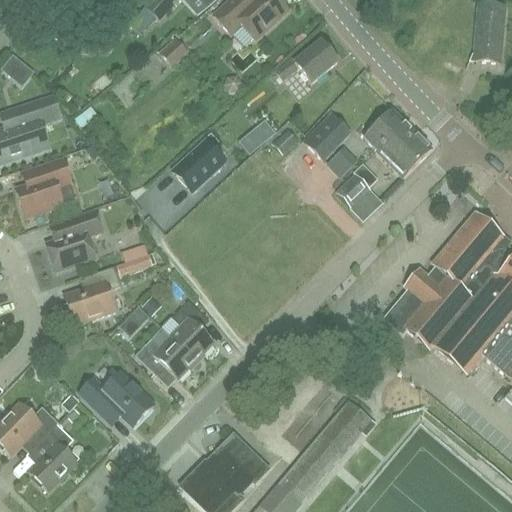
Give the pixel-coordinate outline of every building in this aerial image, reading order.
[(180,0),(155,0),(146,10),(159,23),(180,0)] [(201,0),(210,9),(220,0),(201,0)] [(256,44),(288,14),(274,0),(256,0),(255,2),(252,0),(235,0),(214,20),(231,39),(242,29),(256,44)] [(429,0),(430,14),(448,13),(447,0),(429,0)] [(501,68),(506,11),(477,9),(472,65),(501,68)] [(188,55),(178,45),(164,59),(174,69),(188,55)] [(312,88),(337,66),(335,64),(337,62),(331,55),(329,56),(321,46),(308,58),(304,54),(277,77),(284,84),(298,72),(312,88)] [(472,74),(440,59),(432,77),(464,92),(472,74)] [(0,168),(50,152),(42,128),(61,122),(54,100),(0,118),(0,120),(5,134),(0,135),(0,168)] [(402,151),(416,137),(415,138),(393,115),(365,143),(377,156),(388,145),(391,148),(395,144),(402,151)] [(352,135),(335,118),(306,147),(323,164),(352,135)] [(297,145),(289,136),(274,150),(282,158),(297,145)] [(433,154),(416,137),(402,151),(395,144),(391,148),(388,145),(377,156),(404,183),(433,154)] [(205,145),(173,175),(192,196),(224,166),(205,145)] [(342,182),(364,167),(354,151),(331,166),(342,182)] [(76,203),(62,164),(20,178),(25,191),(16,194),(25,221),(76,203)] [(351,212),(370,194),(355,179),(336,197),(351,212)] [(86,241),(101,236),(95,216),(68,225),(73,239),(46,248),(55,275),(93,262),(86,241)] [(511,253),(508,251),(511,247),(476,217),(431,270),(434,273),(428,281),(421,275),(406,293),(408,294),(383,324),(403,341),(408,335),(430,353),(433,350),(460,372),(469,361),(470,362),(476,354),(511,384),(511,253)] [(151,233),(161,245),(170,238),(159,226),(151,233)] [(120,280),(152,269),(148,258),(116,269),(120,280)] [(107,295),(120,291),(113,271),(94,277),(98,289),(64,301),(73,327),(113,314),(107,295)] [(180,330),(169,342),(194,367),(214,347),(200,334),(209,325),(188,305),(172,322),(180,330)] [(194,367),(169,342),(160,351),(151,343),(135,360),(156,380),(164,371),(177,384),(194,367)] [(440,381),(442,371),(401,364),(399,374),(440,381)] [(115,432),(125,422),(132,430),(153,409),(120,377),(104,393),(93,383),(79,397),(115,432)] [(511,423),(511,411),(486,406),(484,417),(511,423)] [(298,511),(372,427),(350,408),(258,511),(298,511)] [(38,448),(57,428),(42,413),(32,423),(20,411),(0,431),(0,449),(11,460),(30,440),(38,448)] [(57,428),(38,448),(47,457),(28,476),(48,496),(76,467),(75,466),(78,463),(69,454),(66,457),(64,455),(73,445),(57,429),(57,428)] [(233,511),(242,504),(238,500),(252,486),(254,488),(268,474),(233,439),(219,454),(221,456),(216,461),(214,459),(206,467),(204,466),(180,490),(202,511),(233,511)]
